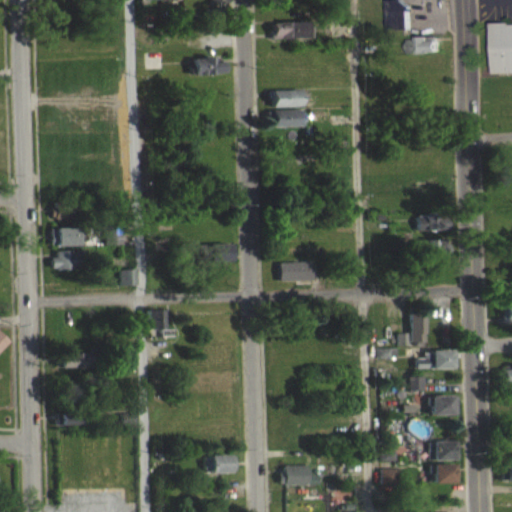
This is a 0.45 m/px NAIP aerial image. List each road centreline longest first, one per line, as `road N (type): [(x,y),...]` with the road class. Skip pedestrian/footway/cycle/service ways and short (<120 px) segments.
road 1 (primary): [(460,0),(479,511)]
road 2 (residential): [(240,0),(258,511)]
road 3 (residential): [(17,0),(32,511)]
road 4 (residential): [(28,302),(472,289)]
